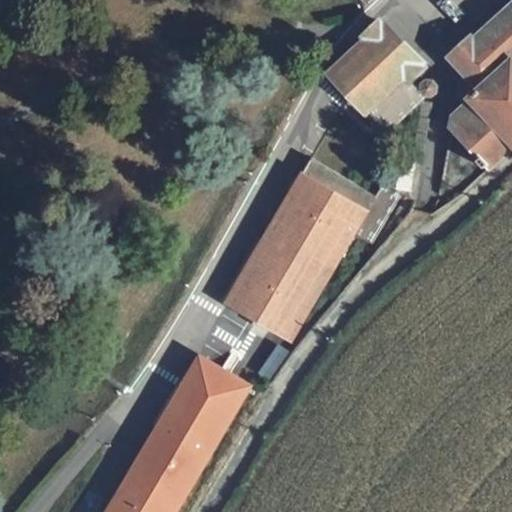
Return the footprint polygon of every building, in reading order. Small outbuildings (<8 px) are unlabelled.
[(462,132),(494,168),(511,151),(511,15),(482,43),(480,40),(457,61),(472,78),(466,84),(462,98),(473,111),(464,119),(462,132)] [(370,42),(374,47),(340,78),(391,139),(430,105),(415,87),(428,74),(388,27),(370,42)] [(318,161),(230,304),(291,341),(355,239),(374,251),(404,203),(382,189),(376,199),(318,161)] [(415,195),(420,170),(407,167),(402,193),(415,195)] [(204,360),(114,511),(178,511),(251,389),(204,360)]
